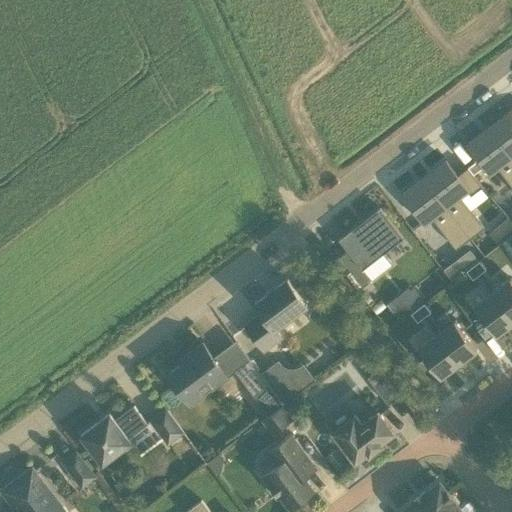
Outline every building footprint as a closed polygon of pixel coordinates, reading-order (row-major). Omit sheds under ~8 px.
[(511,108),(511,107),(488,124),(511,155),(511,108)] [(511,155),(488,124),(465,142),(478,158),(483,165),(490,174),(499,168),(511,184),(511,155)] [(462,196),(468,191),(470,194),(482,185),(473,173),(468,166),(458,173),(446,157),(423,175),(470,236),(484,225),(462,196)] [(473,173),(483,165),(478,158),(468,166),(473,173)] [(456,247),(470,236),(423,175),(400,192),(412,208),(418,215),(425,224),(433,218),(456,247)] [(403,233),(380,204),(344,232),(352,243),(341,251),(362,279),(374,270),(367,260),(403,233)] [(511,224),(507,218),(489,232),(497,244),(511,232),(511,224)] [(473,265),(479,273),(486,268),(480,259),(473,265)] [(473,265),(465,270),(472,279),(479,273),(473,265)] [(492,290),(511,316),(511,278),(510,276),(492,290)] [(263,349),(281,336),(275,327),(307,303),(287,278),(254,303),(262,313),(245,325),(263,349)] [(408,290),(392,303),(402,316),(405,313),(419,303),(408,290)] [(474,304),(496,334),(511,321),(511,316),(492,290),(474,304)] [(424,302),(417,307),(424,316),(431,310),(424,302)] [(417,307),(410,312),(417,321),(424,316),(417,307)] [(455,319),(437,332),(459,362),(477,348),(455,319)] [(418,346),(440,376),(459,362),(437,332),(418,346)] [(190,404),(228,376),(203,342),(187,353),(190,356),(182,362),(167,373),(190,404)] [(250,358),(235,369),(235,370),(254,395),(269,384),(262,374),(250,358)] [(299,391),(278,362),(262,374),(269,384),(283,402),(299,391)] [(388,404),(399,395),(379,368),(367,377),(388,404)] [(273,433),(294,417),(283,403),(262,419),(273,433)] [(148,423),(134,404),(115,419),(110,412),(81,433),(103,463),(134,440),(130,436),(148,423)] [(166,408),(151,419),(168,442),(183,431),(166,408)] [(393,430),(378,410),(362,423),(354,413),(334,429),(332,427),(331,428),(355,459),(368,450),(369,452),(382,442),(381,440),(393,430)] [(291,508),(315,490),(305,476),(306,476),(305,475),(304,475),(297,466),(309,458),(290,433),(276,444),(277,445),(278,444),(287,456),(261,475),(277,497),(281,494),(291,508)] [(82,485),(94,475),(77,451),(64,461),(82,485)] [(63,511),(32,470),(5,490),(18,507),(21,508),(20,511),(63,511)] [(453,511),(459,507),(440,481),(426,492),(424,490),(412,499),(414,501),(400,511),(453,511)] [(211,511),(202,499),(186,511),(187,511),(211,511)]
